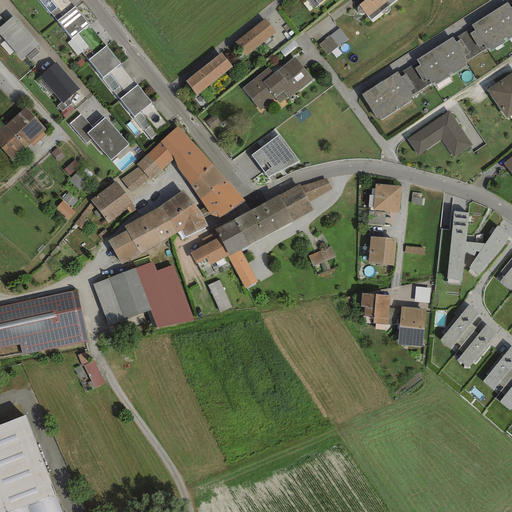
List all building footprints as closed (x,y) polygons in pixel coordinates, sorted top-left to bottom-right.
[(74,6),(69,0),(40,0),(57,20),(74,6)] [(364,0),(363,1),(358,4),(370,20),(395,0),(364,0)] [(507,2),(471,25),(473,27),(475,30),(469,33),(478,47),(483,44),(486,49),(487,50),(489,48),(491,50),(511,37),(511,6),(511,7),(509,4),(507,2)] [(106,46),(74,6),(57,20),(88,59),(106,46)] [(38,44),(13,16),(5,22),(0,26),(0,35),(21,59),(38,44)] [(265,18),(235,42),(246,56),(276,32),(265,18)] [(475,30),(473,27),(454,39),(456,42),(460,39),(469,53),(464,56),(468,61),(486,49),(483,44),(478,47),(469,33),(475,30)] [(340,29),(318,44),(326,55),(348,39),(340,29)] [(452,37),(416,60),(417,62),(419,65),(414,68),(423,82),(428,79),(431,84),(432,85),(434,83),(436,85),(467,66),(465,63),(468,61),(464,56),(469,53),(460,39),(456,42),(454,39),(452,37)] [(137,85),(106,46),(88,59),(119,99),(137,85)] [(221,52),(185,81),(196,95),(233,67),(221,52)] [(268,68),(242,88),(260,110),(275,98),(279,104),(287,98),(288,99),(312,80),(294,57),(272,74),(268,68)] [(79,89),(55,62),(39,77),(63,104),(79,89)] [(419,65),(417,62),(399,73),(401,77),(406,74),(415,88),(410,91),(413,95),(431,84),(428,79),(423,82),(414,68),(419,65)] [(397,71),(361,94),(377,119),(379,118),(380,120),(412,100),(410,97),(413,95),(410,91),(415,88),(406,74),(401,77),(399,73),(397,71)] [(511,73),(486,90),(506,119),(511,115),(511,73)] [(137,85),(119,99),(151,139),(169,125),(137,85)] [(46,130),(25,107),(4,126),(3,125),(0,126),(0,147),(12,160),(30,144),(43,132),(46,130)] [(472,145),(448,111),(406,140),(417,155),(440,140),(453,158),(472,145)] [(91,127),(80,114),(69,124),(87,143),(91,139),(87,133),(92,128),(91,127)] [(103,117),(91,127),(92,128),(104,118),(103,117)] [(92,128),(87,133),(91,139),(110,160),(129,144),(105,118),(104,118),(92,128)] [(177,126),(147,154),(161,170),(174,159),(176,167),(190,185),(212,164),(177,126)] [(46,135),(43,132),(30,144),(33,147),(46,135)] [(279,134),(251,155),(268,177),(299,161),(279,134)] [(65,157),(57,148),(50,153),(59,162),(65,157)] [(147,154),(136,164),(138,167),(149,178),(150,179),(161,170),(147,154)] [(511,156),(502,164),(511,176),(511,156)] [(80,166),(74,160),(63,170),(69,176),(80,166)] [(226,180),(212,164),(190,185),(200,199),(226,180)] [(138,167),(121,179),(131,192),(149,178),(138,167)] [(86,184),(75,174),(68,181),(79,191),(86,184)] [(326,178),(300,186),(309,202),(332,189),(326,178)] [(115,180),(90,200),(91,202),(94,205),(94,206),(107,223),(133,204),(115,180)] [(246,201),(226,180),(200,199),(205,207),(210,215),(218,217),(219,218),(246,201)] [(299,184),(278,195),(292,221),(313,210),(309,202),(300,186),(299,184)] [(401,186),(375,184),(373,210),(399,212),(401,186)] [(160,206),(170,220),(194,202),(183,190),(160,206)] [(77,200),(68,192),(62,198),(72,206),(77,200)] [(278,195),(234,219),(248,246),(292,221),(278,195)] [(74,211),(62,201),(55,209),(67,220),(74,211)] [(80,228),(94,206),(94,205),(91,202),(74,224),(80,228)] [(199,210),(194,202),(170,220),(177,233),(183,230),(186,237),(208,226),(204,217),(203,215),(199,210)] [(170,220),(160,206),(124,226),(126,230),(108,241),(121,264),(177,233),(170,220)] [(205,207),(199,210),(203,215),(204,217),(210,215),(205,207)] [(386,213),(368,211),(367,224),(384,226),(386,213)] [(468,214),(453,212),(447,279),(462,280),(464,252),(476,257),(485,244),(466,242),(468,214)] [(234,219),(215,229),(216,231),(229,255),(240,250),(248,246),(234,219)] [(509,236),(497,226),(485,244),(476,257),(468,268),(477,275),(509,236)] [(229,255),(216,231),(201,239),(204,245),(190,253),(196,264),(206,259),(210,266),(227,256),(229,255)] [(396,239),(370,237),(368,263),(393,265),(396,239)] [(330,246),(308,255),(312,266),(335,257),(330,246)] [(424,248),(405,246),(404,253),(423,255),(424,248)] [(257,282),(240,250),(229,255),(227,256),(244,289),(257,282)] [(511,256),(500,272),(504,275),(499,282),(510,290),(511,287),(511,256)] [(153,261),(92,284),(109,327),(150,311),(157,327),(194,320),(173,264),(157,270),(153,261)] [(219,281),(208,286),(220,313),(231,308),(219,281)] [(430,288),(415,286),(413,302),(429,303),(430,288)] [(77,291),(0,306),(0,347),(19,344),(21,356),(88,342),(77,291)] [(389,296),(361,293),(360,306),(364,307),(363,315),(373,316),(372,324),(387,325),(387,323),(388,308),(389,296)] [(445,334),(439,340),(450,349),(455,343),(460,347),(473,331),(476,328),(471,323),(479,314),(468,305),(461,315),(459,313),(443,332),(445,334)] [(426,309),(401,307),(397,344),(422,347),(426,309)] [(397,309),(388,308),(387,323),(395,324),(397,309)] [(477,334),(473,331),(460,347),(458,349),(463,353),(457,360),(468,368),(473,362),(475,364),(490,346),(488,343),(496,333),(486,324),(477,334)] [(511,347),(511,346),(503,356),(501,354),(485,374),(487,376),(482,381),(493,390),(498,384),(502,388),(511,376),(511,347)] [(77,356),(81,366),(83,366),(91,362),(86,352),(77,356)] [(91,362),(83,366),(94,389),(104,383),(94,360),(91,362)] [(511,376),(502,388),(499,391),(504,395),(499,401),(510,410),(511,407),(511,376)] [(0,511),(61,511),(25,414),(0,424),(0,511)]
